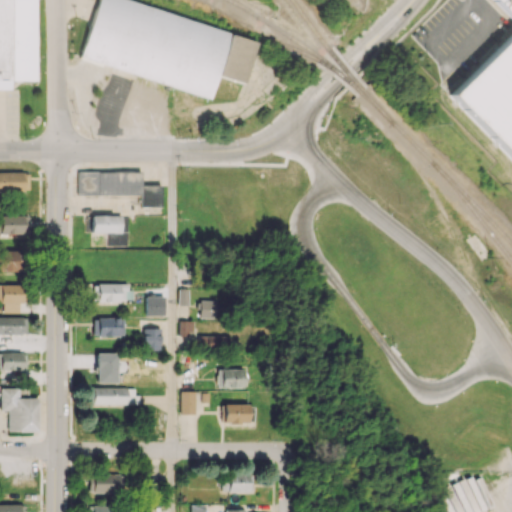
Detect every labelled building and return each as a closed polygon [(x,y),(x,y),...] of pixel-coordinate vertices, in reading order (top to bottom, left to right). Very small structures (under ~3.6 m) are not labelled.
[(36,0),(0,0),(0,89),(9,89),(9,80),(36,80),(36,0)] [(255,37),(118,0),(96,0),(80,61),(210,95),(215,75),(243,83),(255,37)] [(511,156),(445,89),(511,22),(511,10),(502,0),(511,0),(511,156)] [(0,191),(28,191),(28,172),(0,171),(0,191)] [(161,185),(140,184),(140,172),(76,171),(76,194),(140,195),(140,207),(160,207),(161,185)] [(0,214),(0,234),(29,235),(30,216),(0,214)] [(0,269),(22,271),(22,250),(0,250),(0,269)] [(0,283),(0,300),(1,300),(1,312),(20,312),(20,284),(0,283)] [(129,283),(92,283),(92,301),(129,301),(129,283)] [(177,305),(188,305),(188,289),(177,289),(177,305)] [(162,315),(163,296),(144,296),(144,315),(162,315)] [(198,317),(215,318),(216,300),(198,300),(198,317)] [(0,333),(25,333),(25,316),(0,316),(0,333)] [(92,317),(92,336),(123,335),(123,317),(92,317)] [(192,320),(178,320),(178,334),(192,334),(192,320)] [(142,349),(159,349),(159,328),(141,328),(142,349)] [(196,345),(226,347),(227,336),(197,335),(196,345)] [(0,352),(0,369),(24,370),(24,353),(0,352)] [(242,387),(242,369),(217,369),(216,387),(242,387)] [(136,388),(92,386),(91,403),(136,405),(136,388)] [(36,431),(36,397),(17,397),(17,388),(0,387),(0,409),(7,410),(6,431),(36,431)] [(179,414),(194,413),(194,391),(178,391),(179,414)] [(247,403),(222,404),(222,423),(247,423),(247,403)] [(123,492),(123,474),(88,475),(89,493),(123,492)] [(0,511),(21,511),(22,504),(0,503),(0,511)]
